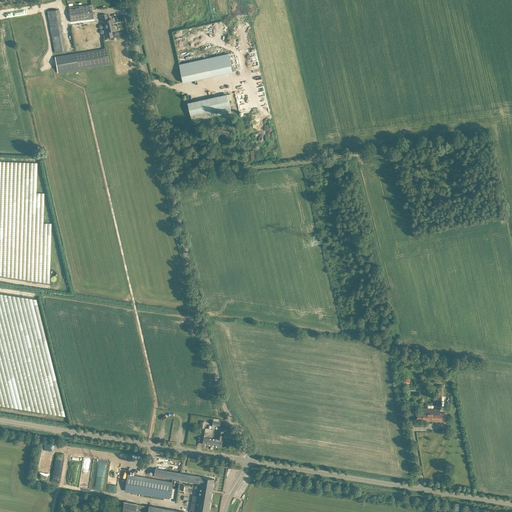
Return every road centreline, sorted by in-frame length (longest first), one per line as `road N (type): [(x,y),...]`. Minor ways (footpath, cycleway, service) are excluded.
road 1 (unclassified): [(248,459),(245,434),(224,396),(128,0)]
road 2 (unclassified): [(511,503),(248,459)]
road 3 (unclassified): [(248,459),(0,420)]
